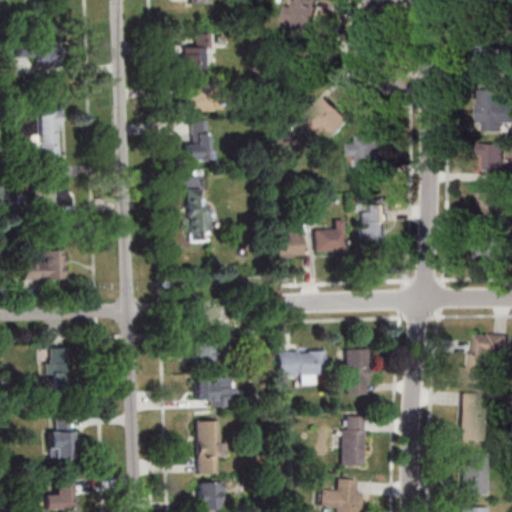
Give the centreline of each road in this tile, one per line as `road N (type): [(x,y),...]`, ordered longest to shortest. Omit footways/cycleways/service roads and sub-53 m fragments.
road 1 (residential): [(413,511),(428,130),(424,0)]
road 2 (residential): [(136,511),(117,0)]
road 3 (residential): [(228,307),(0,315)]
road 4 (residential): [(378,0),(356,31),(357,54),(382,82),(427,94)]
road 5 (residential): [(424,299),(285,303)]
